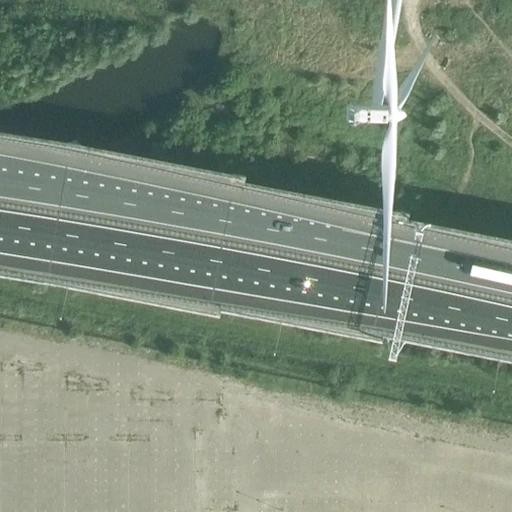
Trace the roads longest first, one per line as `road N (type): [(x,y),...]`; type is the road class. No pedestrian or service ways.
road 1 (motorway): [(511,279),(0,179)]
road 2 (motorway): [(0,222),(511,320)]
